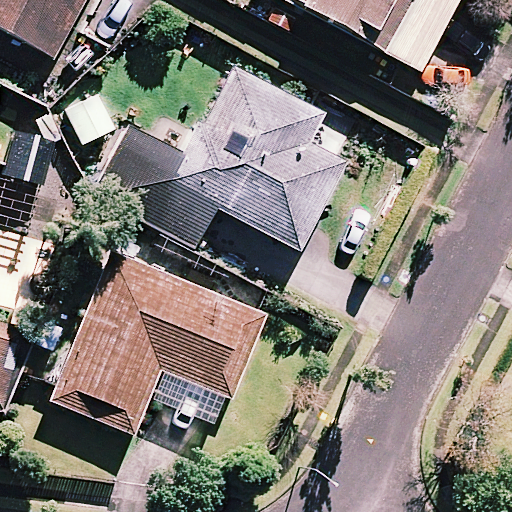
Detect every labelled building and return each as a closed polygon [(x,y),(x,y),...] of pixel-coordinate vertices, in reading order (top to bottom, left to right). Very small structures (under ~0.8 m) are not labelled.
[(0,0),(0,39),(50,66),(85,0),(0,0)] [(261,0),(415,81),(457,0),(261,0)] [(318,123),(230,78),(186,163),(127,133),(91,202),(192,254),(211,216),(295,259),(341,170),(303,151),(318,123)] [(110,135),(90,99),(61,115),(81,151),(110,135)] [(55,146),(15,133),(0,179),(0,181),(40,194),(55,146)] [(261,324),(109,261),(49,408),(130,442),(158,375),(228,404),(261,324)] [(0,417),(5,419),(26,334),(0,327),(0,417)]
